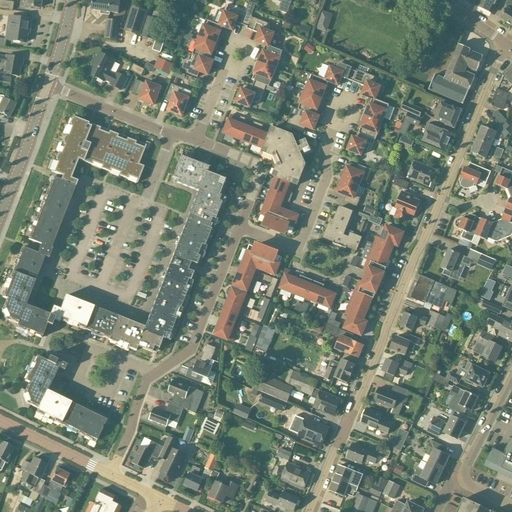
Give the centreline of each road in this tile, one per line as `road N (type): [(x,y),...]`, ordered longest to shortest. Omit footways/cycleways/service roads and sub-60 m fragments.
road 1 (residential): [(506,43),(308,511)]
road 2 (residential): [(108,473),(146,379),(191,350),(240,227)]
road 3 (residential): [(240,227),(298,250),(327,176),(337,122)]
road 4 (residential): [(197,142),(50,86)]
road 5 (tertiary): [(0,209),(50,86)]
road 6 (residential): [(240,227),(259,174),(255,165),(197,142)]
road 7 (residential): [(455,478),(511,372)]
